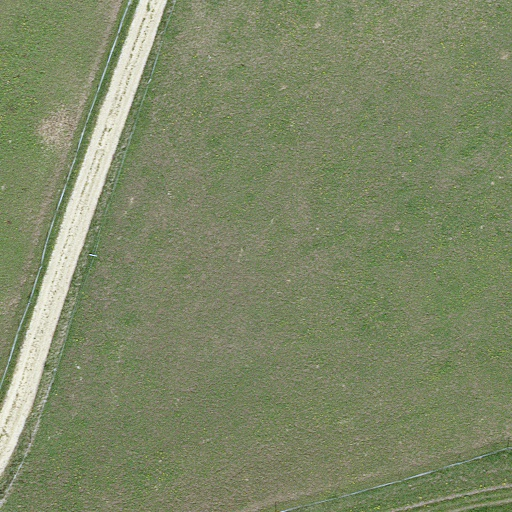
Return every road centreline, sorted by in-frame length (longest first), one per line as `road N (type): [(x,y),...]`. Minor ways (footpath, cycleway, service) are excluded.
road 1 (track): [(0,460),(156,0)]
road 2 (track): [(511,469),(333,511)]
